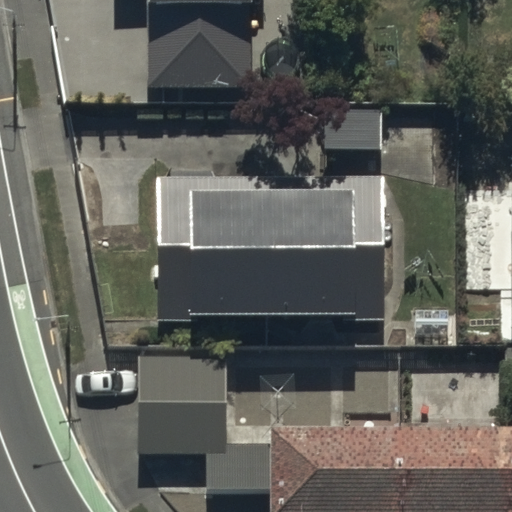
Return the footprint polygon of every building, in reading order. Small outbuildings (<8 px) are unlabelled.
[(200,0),(203,18),(210,17),(224,103),(303,90),(289,3),(303,1),(302,0),(200,0)] [(511,193),(511,118),(459,119),(460,194),(511,193)] [(167,187),(149,187),(149,333),(178,333),(178,337),(346,337),(346,332),(378,332),(378,187),(215,187),(215,171),(167,172),(167,187)] [(490,276),(506,276),(506,345),(511,344),(511,206),(506,206),(506,255),(489,255),(490,276)] [(236,379),(143,380),(145,477),(202,476),(202,511),(511,511),(511,459),(238,465),(236,379)]
